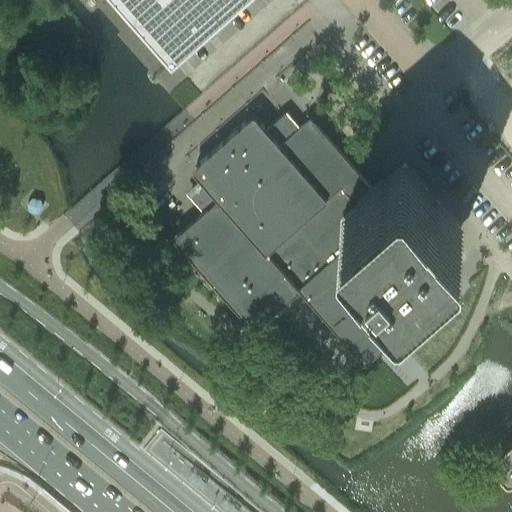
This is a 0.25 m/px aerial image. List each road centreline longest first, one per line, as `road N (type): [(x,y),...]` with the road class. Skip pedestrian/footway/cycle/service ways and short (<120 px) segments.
road 1 (tertiary): [(285,511),(0,290)]
road 2 (primary): [(172,511),(0,370)]
road 3 (residential): [(511,210),(427,117),(427,75)]
road 4 (primary): [(0,426),(103,511)]
